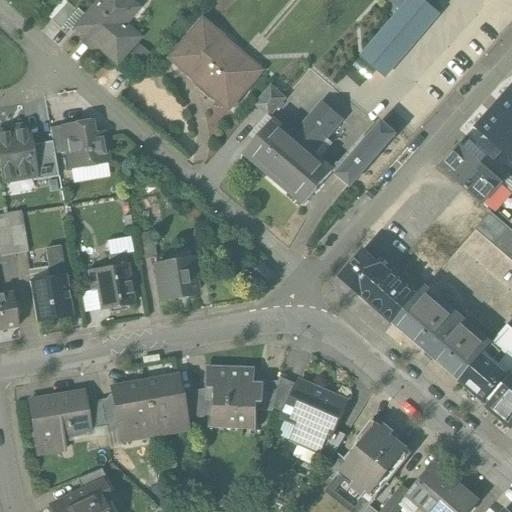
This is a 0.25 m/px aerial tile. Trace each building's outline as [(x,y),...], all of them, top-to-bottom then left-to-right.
[(136,9),(125,0),(102,0),(77,28),(116,62),(137,39),(122,25),(136,9)] [(438,14),(421,0),(409,0),(403,8),(363,56),(387,75),(438,14)] [(67,4),(51,22),(60,30),(76,12),(67,4)] [(201,21),(169,60),(184,73),(186,71),(198,82),(197,84),(198,85),(200,82),(228,107),(254,76),(231,56),(230,58),(211,41),(216,34),(201,21)] [(272,88),(256,105),(270,118),(286,100),(272,88)] [(511,89),(495,109),(511,125),(511,89)] [(298,140),(304,146),(332,112),(322,104),(303,125),(308,129),(298,140)] [(476,130),(484,137),(502,153),(511,161),(511,125),(495,109),(476,130)] [(332,112),(304,146),(314,155),(343,122),(332,112)] [(90,120),(62,125),(63,126),(67,151),(70,170),(107,163),(102,132),(92,133),(90,120)] [(298,140),(274,120),(244,155),(246,157),(243,159),(255,170),(258,167),(274,181),(304,146),(298,140)] [(337,175),(351,187),(395,136),(381,124),(337,175)] [(67,151),(63,126),(50,129),(52,142),(54,154),(67,151)] [(29,147),(26,130),(22,127),(17,128),(14,132),(0,134),(0,168),(2,182),(32,177),(34,177),(29,147)] [(488,157),(494,162),(502,153),(484,137),(476,146),(488,157)] [(54,154),(52,142),(29,147),(34,177),(32,177),(33,182),(58,178),(54,154)] [(304,146),(274,181),(290,195),(288,197),(299,207),(302,205),(303,206),(334,171),(314,155),(304,146)] [(500,185),(460,149),(442,169),(482,205),(500,185)] [(480,166),(500,185),(508,176),(494,162),(488,157),(480,166)] [(511,231),(490,213),(475,230),(511,261),(511,231)] [(21,214),(8,217),(9,219),(15,257),(28,255),(21,214)] [(154,259),(153,258),(157,257),(150,217),(131,220),(138,262),(154,259)] [(0,259),(15,257),(9,219),(0,220),(0,259)] [(49,281),(30,284),(36,322),(72,316),(60,249),(46,251),(49,270),(47,270),(49,281)] [(157,257),(153,258),(154,259),(161,301),(197,294),(189,251),(157,257)] [(416,297),(364,251),(340,279),(360,298),(361,297),(393,325),(393,324),(416,297)] [(124,257),(109,259),(110,269),(87,273),(91,292),(97,291),(100,311),(133,306),(127,266),(125,266),(124,257)] [(262,288),(275,277),(274,275),(273,276),(263,265),(251,275),(262,288)] [(457,321),(434,301),(437,297),(425,287),(416,297),(393,324),(460,382),(492,344),(491,344),(488,348),(458,322),(461,318),(460,317),(457,321)] [(12,295),(0,297),(0,331),(18,328),(12,295)] [(492,344),(460,382),(485,403),(487,400),(492,404),(511,380),(511,378),(496,365),(509,350),(511,353),(511,330),(507,326),(492,344)] [(254,374),(204,371),(203,389),(211,390),(209,417),(209,422),(226,423),(226,430),(245,431),(245,424),(255,425),(256,413),(257,405),(261,405),(262,384),(253,384),(254,374)] [(177,376),(144,382),(153,431),(185,425),(184,419),(180,394),(177,376)] [(511,380),(492,404),(489,409),(501,419),(502,417),(511,425),(511,380)] [(280,386),(273,411),(284,415),(297,387),(281,381),(280,386)] [(144,382),(112,388),(120,437),(153,431),(144,382)] [(346,404),(299,383),(297,387),(284,415),(284,416),(303,425),(295,442),(320,454),(321,452),(328,436),(331,437),(334,431),(346,404)] [(273,411),(280,386),(262,384),(261,405),(257,405),(256,413),(272,414),(273,411)] [(209,417),(211,390),(203,389),(203,395),(193,397),(196,417),(196,418),(209,417)] [(184,419),(196,417),(193,397),(192,392),(180,394),(184,419)] [(64,398),(56,400),(56,401),(46,403),(46,400),(28,403),(37,456),(60,452),(57,437),(90,432),(85,406),(83,394),(64,397),(64,398)] [(85,406),(90,432),(107,429),(102,402),(85,406)] [(412,454),(372,422),(357,440),(359,442),(345,460),(344,462),(346,464),(337,476),(350,487),(349,488),(364,500),(365,498),(372,504),(412,454)] [(321,452),(333,458),(336,453),(346,437),(334,431),(331,437),(328,436),(321,452)] [(337,476),(346,464),(344,462),(345,460),(336,453),(333,458),(323,474),(333,482),(337,476)] [(410,496),(400,508),(401,509),(405,511),(418,511),(420,510),(422,511),(432,511),(455,486),(434,468),(410,496)] [(102,483),(102,485),(103,484),(103,483),(106,482),(101,470),(76,480),(82,493),(102,483)] [(82,493),(52,506),(54,511),(104,511),(100,503),(109,499),(102,485),(102,483),(82,493)] [(473,511),(479,506),(455,486),(432,511),(473,511)] [(398,511),(401,509),(400,508),(410,496),(401,487),(381,511),(398,511)]
